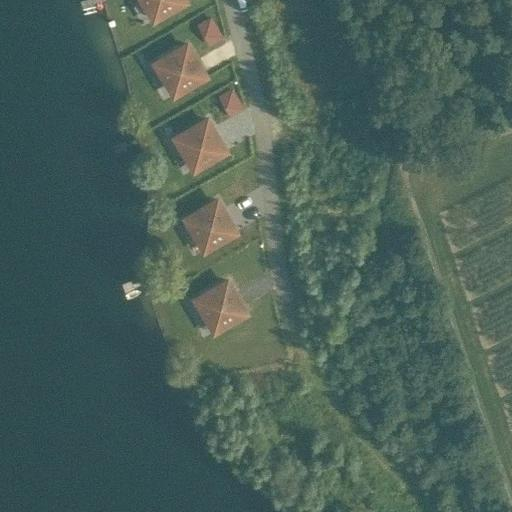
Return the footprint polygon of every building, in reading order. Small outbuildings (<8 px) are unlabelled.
[(141,0),(154,21),(188,0),(141,0)] [(211,15),(199,22),(210,42),(223,34),(211,15)] [(190,36),(152,58),(174,96),(211,74),(190,36)] [(232,87),(220,93),(231,113),(243,106),(232,87)] [(194,171),(232,149),(210,111),(172,133),(194,171)] [(241,230),(219,192),(182,214),(204,251),(241,230)] [(252,311),(230,274),(192,296),(214,333),(252,311)]
